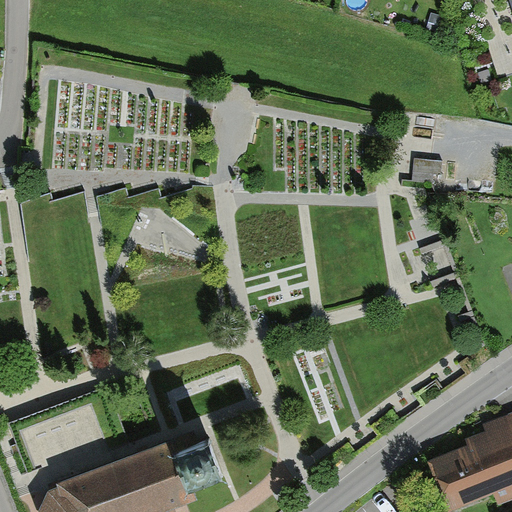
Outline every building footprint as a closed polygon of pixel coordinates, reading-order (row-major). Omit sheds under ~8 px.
[(511,73),(511,5),(510,0),(474,0),(499,78),(511,73)] [(442,17),(431,12),(425,26),(436,30),(442,17)] [(444,158),(415,156),(414,170),(443,172),(444,158)] [(28,471),(36,468),(27,443),(65,430),(58,410),(93,398),(109,443),(129,436),(110,383),(9,417),(28,471)] [(65,430),(27,443),(36,468),(109,443),(93,398),(58,410),(65,430)] [(427,455),(448,508),(492,491),(498,504),(511,498),(511,409),(483,421),(486,426),(466,434),(468,439),(427,455)] [(142,511),(197,492),(195,485),(229,473),(213,428),(200,433),(196,423),(56,475),(58,479),(49,482),(39,503),(42,511),(142,511)]
